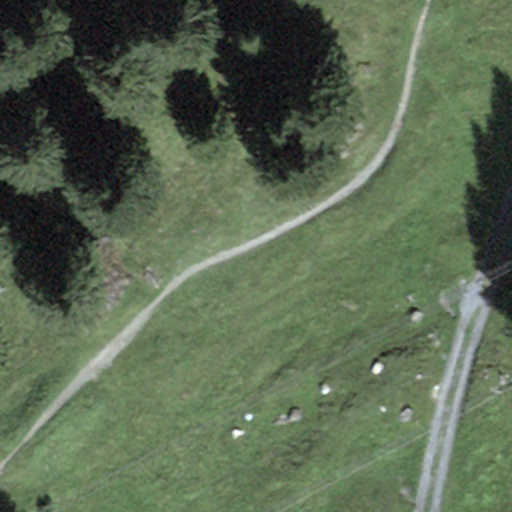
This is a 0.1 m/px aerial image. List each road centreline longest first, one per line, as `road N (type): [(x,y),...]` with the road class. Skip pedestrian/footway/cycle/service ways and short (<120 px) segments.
road 1 (primary): [(511,325),(307,0)]
road 2 (track): [(511,204),(422,511)]
